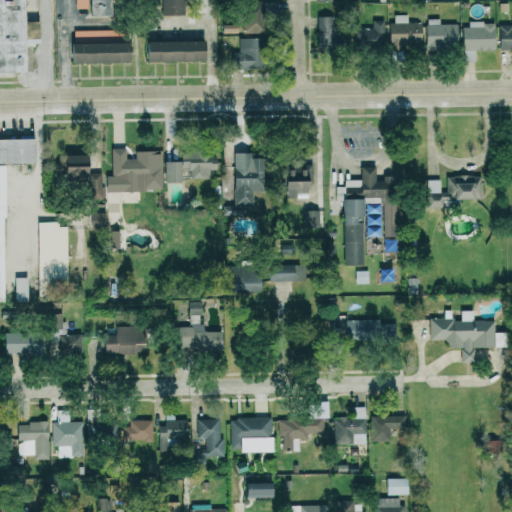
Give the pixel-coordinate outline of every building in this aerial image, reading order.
[(0,0),(0,72),(23,72),(23,42),(38,42),(38,21),(19,21),(18,0),(0,0)] [(74,0),(75,9),(88,9),(88,16),(110,15),(109,0),(74,0)] [(183,15),(182,0),(160,0),(160,15),(183,15)] [(242,32),(262,32),(263,6),(242,6),(242,32)] [(407,15),(393,15),(393,23),(388,23),(388,46),(420,45),(420,22),(407,22),(407,15)] [(330,16),(316,16),(317,44),(343,44),(343,33),(330,34),(330,16)] [(456,23),(439,24),(438,19),(425,19),(425,47),(456,46),(456,23)] [(498,25),(498,49),(511,48),(511,19),(511,24),(498,25)] [(383,20),(371,21),(372,28),(350,28),(351,48),(384,47),(383,20)] [(494,50),(493,22),(461,23),(462,61),(475,61),(475,51),(494,50)] [(97,31),(73,32),(73,43),(97,42),(97,31)] [(259,37),(238,38),(238,52),(230,52),(231,69),(260,68),(259,37)] [(145,41),(145,62),(203,61),(203,40),(145,41)] [(70,63),(128,62),(128,42),(69,44),(70,63)] [(0,163),(35,163),(34,138),(0,138),(0,163)] [(105,191),(161,190),(160,151),(111,152),(111,175),(105,176),(105,191)] [(233,205),(252,206),(252,192),(264,192),(264,158),(251,157),(251,153),(233,152),(233,205)] [(163,161),(163,182),(179,182),(179,168),(190,168),(190,178),(208,178),(208,169),(215,169),(215,153),(180,153),(180,161),(163,161)] [(85,182),(86,155),(63,154),(63,181),(85,182)] [(284,198),(307,198),(306,189),(312,188),(311,164),(283,165),(284,198)] [(343,265),(362,265),(362,198),(388,197),(388,180),(375,181),(374,166),(360,167),(360,181),(345,181),(345,186),(335,186),(335,201),(342,201),(343,265)] [(101,172),(87,173),(88,200),(102,199),(101,172)] [(480,198),(480,175),(445,176),(445,192),(439,192),(439,180),(426,180),(426,207),(441,207),(441,198),(480,198)] [(383,236),(394,235),(392,202),(382,202),(383,236)] [(318,227),(319,211),(302,210),(302,227),(318,227)] [(104,213),(91,213),(91,227),(104,227),(104,213)] [(36,222),(37,286),(67,286),(66,226),(57,226),(57,221),(36,222)] [(109,248),(119,248),(119,230),(109,231),(109,248)] [(268,281),(293,281),(293,264),(268,265),(268,281)] [(225,293),(259,291),(258,269),(224,271),(225,293)] [(355,271),(355,283),(368,283),(367,270),(355,271)] [(27,277),(14,278),(15,300),(27,300),(27,293),(23,293),(23,285),(27,285),(27,277)] [(222,349),(222,331),(201,331),(201,301),(188,301),(189,327),(174,327),(174,349),(222,349)] [(428,319),(429,340),(445,339),(446,348),(459,347),(460,362),(473,362),(473,347),(501,347),(501,332),(493,332),(493,320),(472,320),(471,310),(459,310),(459,319),(428,319)] [(80,353),(80,334),(64,334),(63,313),(48,313),(48,341),(57,341),(57,353),(80,353)] [(345,320),(345,340),(395,339),(395,323),(378,324),(378,319),(345,320)] [(104,354),(144,353),(143,326),(114,327),(115,334),(103,335),(104,354)] [(43,355),(42,331),(3,333),(4,356),(43,355)] [(277,420),(277,436),(282,436),(282,450),(298,450),(298,436),(323,436),(322,418),(328,418),(327,402),(307,402),(307,419),(277,420)] [(333,417),(333,444),(365,444),(365,407),(352,407),(352,418),(333,417)] [(186,420),(173,419),(173,414),(163,413),(162,439),(186,440),(186,420)] [(403,416),(370,416),(370,441),(389,441),(389,430),(403,430),(403,416)] [(230,451),(271,451),(271,417),(229,418),(230,451)] [(219,419),(196,419),(196,439),(204,439),(204,449),(191,449),(191,463),(205,464),(205,456),(223,457),(223,438),(219,438),(219,419)] [(122,427),(123,441),(151,440),(151,420),(129,420),(129,426),(122,427)] [(51,422),(51,446),(57,446),(57,457),(82,456),(81,421),(51,422)] [(116,441),(116,421),(93,422),(93,442),(116,441)] [(47,459),(47,422),(16,423),(17,455),(33,455),(33,459),(47,459)] [(486,453),(496,453),(497,440),(486,440),(486,453)] [(386,495),(407,495),(407,478),(385,478),(386,495)] [(271,483),(244,483),(244,497),(271,497),(271,483)] [(398,497),(373,498),(373,511),(404,511),(404,505),(398,505),(398,497)] [(96,511),(122,511),(123,500),(97,499),(96,511)] [(353,500),(336,500),(335,511),(365,511),(353,511),(353,500)] [(178,511),(178,502),(164,502),(163,511),(178,511)]
